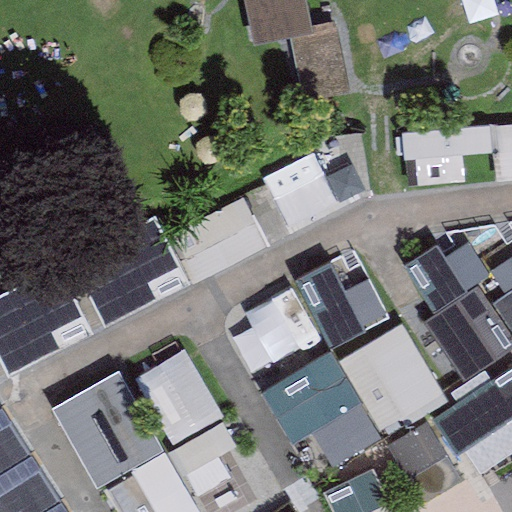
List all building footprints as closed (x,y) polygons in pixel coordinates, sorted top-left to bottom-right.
[(240,0),(248,40),(313,27),(307,0),(240,0)] [(511,120),(411,125),(414,182),(511,177),(511,120)] [(272,181),(294,232),(368,200),(346,149),(272,181)] [(253,201),(184,231),(203,275),(272,245),(253,201)] [(511,257),(495,268),(467,225),(406,264),(472,366),(511,340),(511,257)] [(98,290),(113,320),(154,300),(139,270),(98,290)] [(8,288),(21,315),(0,324),(0,340),(16,374),(104,332),(81,284),(51,299),(39,273),(8,288)] [(190,346),(142,376),(212,485),(260,455),(190,346)] [(0,354),(0,385),(11,381),(0,354)] [(0,511),(59,511),(0,416),(0,511)] [(400,511),(385,475),(422,460),(417,447),(333,481),(346,511),(400,511)]
